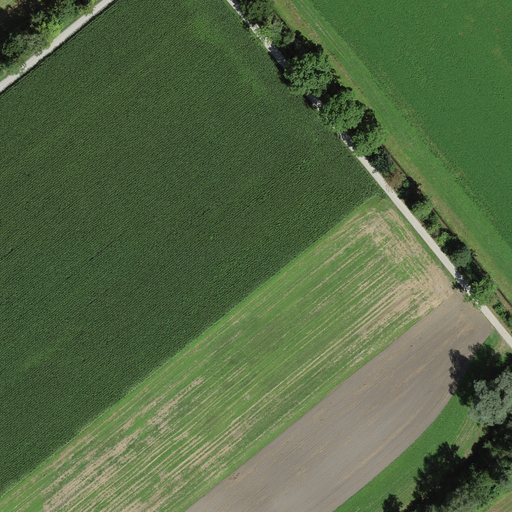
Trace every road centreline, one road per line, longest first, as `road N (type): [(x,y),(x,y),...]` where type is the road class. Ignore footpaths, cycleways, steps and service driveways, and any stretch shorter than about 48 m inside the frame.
road 1 (track): [(228,0),(511,343)]
road 2 (track): [(0,87),(106,0)]
